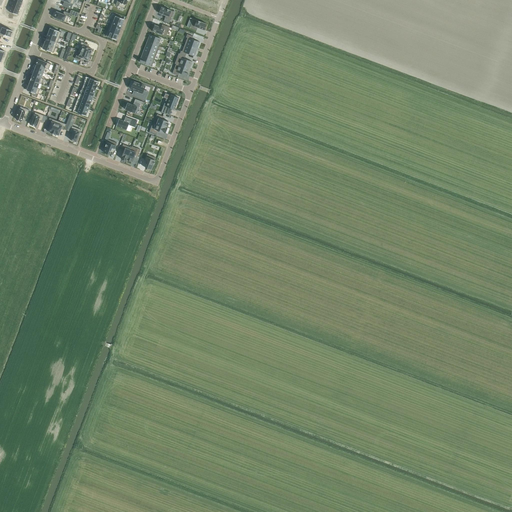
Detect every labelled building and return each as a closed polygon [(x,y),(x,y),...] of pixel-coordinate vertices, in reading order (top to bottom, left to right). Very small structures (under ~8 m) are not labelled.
[(117,0),(116,5),(125,8),(127,0),(117,0)] [(13,1),(11,6),(19,9),(21,4),(13,1)] [(11,6),(9,11),(17,15),(19,9),(11,6)] [(161,7),(159,13),(166,16),(165,18),(167,19),(170,20),(174,11),(161,7)] [(56,11),(54,17),(67,22),(70,13),(64,11),(63,14),(56,11)] [(113,16),(111,21),(122,25),(124,20),(113,16)] [(193,19),(190,28),(197,30),(198,28),(204,30),(207,24),(193,19)] [(111,21),(109,26),(121,30),(122,25),(111,21)] [(155,25),(152,31),(166,36),(169,27),(162,24),(161,27),(155,25)] [(109,26),(107,31),(119,35),(121,30),(109,26)] [(0,32),(0,36),(3,37),(4,34),(10,37),(13,31),(3,27),(0,33),(0,32)] [(50,28),(48,33),(59,37),(61,32),(50,28)] [(107,31),(106,36),(117,40),(119,35),(107,31)] [(48,33),(46,38),(57,42),(59,37),(48,33)] [(150,34),(147,41),(160,46),(159,45),(161,39),(150,34)] [(187,38),(185,44),(197,49),(200,42),(192,39),(193,36),(187,34),(186,37),(187,38)] [(46,38),(44,43),(56,47),(57,42),(46,38)] [(147,41),(145,48),(157,53),(160,46),(147,41)] [(81,42),(78,50),(91,55),(93,49),(86,47),(87,44),(81,42)] [(44,43),(42,48),(54,53),(56,47),(44,43)] [(179,53),(186,56),(187,53),(195,56),(197,49),(185,44),(182,51),(181,51),(180,54),(179,53)] [(145,48),(142,55),(154,60),(157,53),(145,48)] [(78,50),(75,59),(81,61),(82,58),(88,60),(91,55),(78,50)] [(179,53),(175,63),(190,69),(192,62),(185,59),(186,56),(179,53)] [(142,55),(139,62),(152,67),(154,60),(142,55)] [(38,59),(36,65),(49,69),(51,64),(38,59)] [(176,64),(172,73),(178,76),(179,73),(187,76),(190,69),(175,63),(176,64)] [(36,65),(34,70),(43,73),(45,68),(49,69),(36,65)] [(34,70),(32,75),(44,79),(41,78),(43,73),(34,70)] [(32,75),(31,80),(42,84),(44,79),(32,75)] [(86,77),(84,82),(97,87),(99,81),(86,77)] [(31,80),(29,85),(40,89),(38,88),(39,83),(42,84),(31,80)] [(145,86),(133,81),(130,89),(135,90),(133,95),(144,99),(145,94),(143,93),(145,86)] [(84,82),(82,88),(95,93),(96,90),(97,87),(84,82)] [(29,85),(27,90),(32,92),(31,95),(37,97),(38,94),(40,89),(29,85)] [(82,88),(80,94),(93,98),(95,93),(82,88)] [(162,109),(161,112),(166,114),(169,107),(174,109),(179,98),(171,95),(165,93),(164,97),(169,99),(166,106),(164,105),(162,109)] [(80,94),(78,99),(90,104),(93,98),(80,94)] [(78,99),(75,105),(88,110),(90,104),(78,99)] [(127,103),(125,109),(137,114),(140,104),(134,102),(133,105),(127,103)] [(75,105),(73,111),(86,115),(88,110),(75,105)] [(20,106),(16,119),(22,121),(24,115),(27,116),(29,110),(20,106)] [(35,112),(30,124),(37,127),(39,120),(42,121),(42,120),(44,115),(35,112)] [(73,115),(70,114),(66,124),(64,129),(67,130),(69,125),(73,115)] [(153,122),(168,128),(168,127),(167,127),(169,122),(162,119),(163,116),(157,114),(154,122),(153,122)] [(119,119),(116,126),(126,130),(129,125),(135,127),(137,121),(125,117),(124,121),(119,119)] [(50,118),(47,124),(50,125),(48,131),(51,132),(50,132),(53,133),(58,121),(50,118)] [(58,121),(53,133),(56,134),(59,135),(61,129),(64,130),(64,129),(66,124),(58,121)] [(153,122),(150,130),(157,133),(158,130),(165,133),(168,128),(153,122)] [(72,126),(70,132),(73,133),(70,139),(76,142),(81,129),(72,126)] [(108,139),(103,152),(110,154),(112,148),(115,149),(117,143),(108,139)] [(124,151),(121,159),(127,161),(132,146),(131,147),(123,144),(121,150),(124,151)] [(132,146),(127,161),(127,160),(133,162),(135,155),(138,156),(140,149),(132,146)] [(147,154),(145,160),(148,161),(145,168),(151,170),(156,158),(147,154)]
